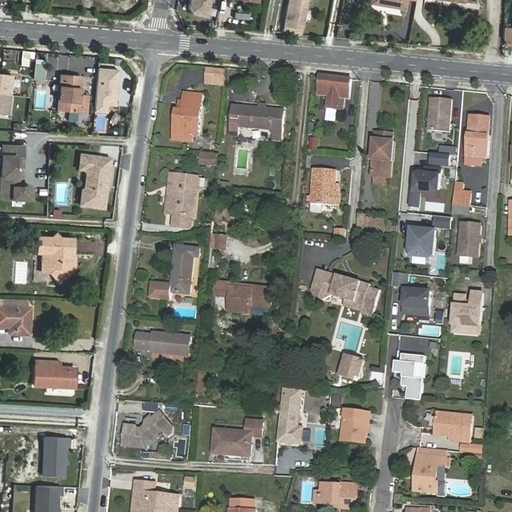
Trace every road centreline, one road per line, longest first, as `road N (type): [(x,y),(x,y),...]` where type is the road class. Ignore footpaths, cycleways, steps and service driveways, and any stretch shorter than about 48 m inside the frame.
road 1 (residential): [(97,511),(159,41)]
road 2 (tertiary): [(511,75),(159,41)]
road 3 (tertiary): [(159,41),(0,27)]
